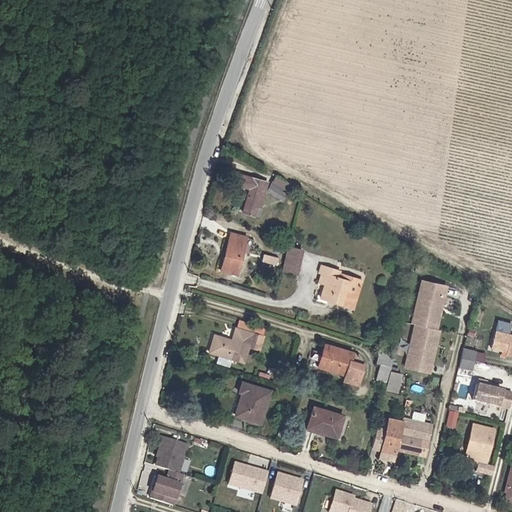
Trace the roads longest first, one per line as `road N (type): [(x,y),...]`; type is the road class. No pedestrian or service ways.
road 1 (unclassified): [(262,0),(216,121),(114,511)]
road 2 (track): [(145,406),(466,511)]
